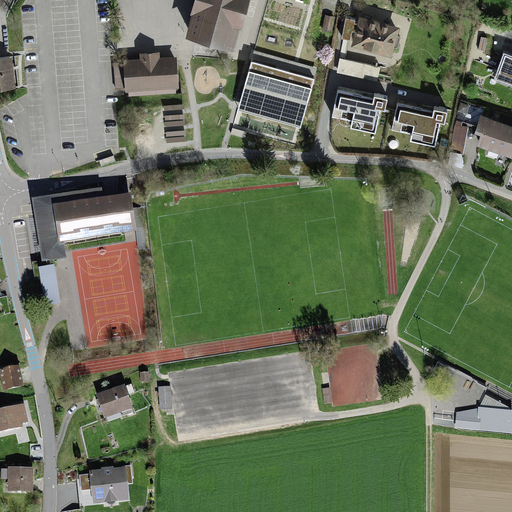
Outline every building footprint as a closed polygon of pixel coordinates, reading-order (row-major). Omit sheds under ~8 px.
[(196,9),(190,32),(231,43),(238,20),(239,21),(244,0),(197,0),(195,8),(196,9)] [(334,17),(326,15),(323,30),(331,31),(334,17)] [(400,36),(399,36),(394,34),(396,28),(362,18),(355,42),(389,52),(391,45),(396,47),(397,46),(400,37),(400,36)] [(481,37),(478,49),(485,51),(487,38),(481,37)] [(129,88),(129,95),(175,92),(175,85),(176,85),(175,58),(158,59),(158,53),(142,54),(142,60),(126,61),(126,62),(114,62),(116,88),(127,87),(127,88),(129,88)] [(498,72),(508,75),(507,79),(511,80),(511,55),(505,53),(498,72)] [(0,88),(16,87),(12,56),(0,57),(0,88)] [(310,78),(253,63),(241,108),(299,123),(310,78)] [(375,131),(381,107),(385,108),(387,96),(374,93),(373,96),(338,89),(332,115),(352,119),(350,126),(375,131)] [(398,102),(392,128),(412,133),(410,139),(435,145),(441,120),(444,121),(447,109),(434,106),(433,110),(398,102)] [(511,126),(481,117),(477,128),(484,131),(480,142),(510,153),(511,147),(511,126)] [(468,127),(455,124),(450,152),(463,155),(468,127)] [(246,131),(233,128),(231,134),(244,137),(246,131)] [(115,160),(113,155),(100,160),(102,165),(115,160)] [(78,197),(35,204),(45,261),(46,260),(51,259),(50,251),(63,249),(62,242),(134,231),(128,199),(128,200),(120,201),(120,198),(117,199),(117,201),(80,208),(79,197),(78,197)] [(134,210),(137,229),(139,249),(146,249),(144,228),(140,208),(134,210)] [(55,278),(53,267),(40,269),(46,305),(59,303),(57,292),(54,292),(51,278),(55,278)] [(10,313),(7,298),(0,299),(0,305),(2,315),(10,313)] [(449,385),(443,397),(469,411),(475,410),(486,389),(438,363),(431,376),(449,385)] [(14,364),(0,367),(5,390),(21,386),(18,369),(15,369),(14,364)] [(131,385),(97,397),(104,415),(120,409),(123,416),(133,413),(127,395),(134,393),(131,385)] [(160,389),(161,409),(171,408),(170,388),(160,389)] [(332,403),(330,388),(323,389),(325,404),(332,403)] [(0,431),(20,427),(19,423),(27,422),(23,406),(0,411),(0,431)] [(466,412),(465,417),(458,416),(457,426),(477,428),(478,426),(506,429),(508,412),(479,409),(475,410),(469,411),(466,412)] [(126,498),(124,477),(132,476),(130,466),(123,467),(123,471),(112,472),(112,470),(104,470),(104,473),(76,477),(80,510),(96,508),(95,502),(126,498)] [(31,491),(32,471),(3,470),(2,479),(10,479),(10,490),(31,491)]
